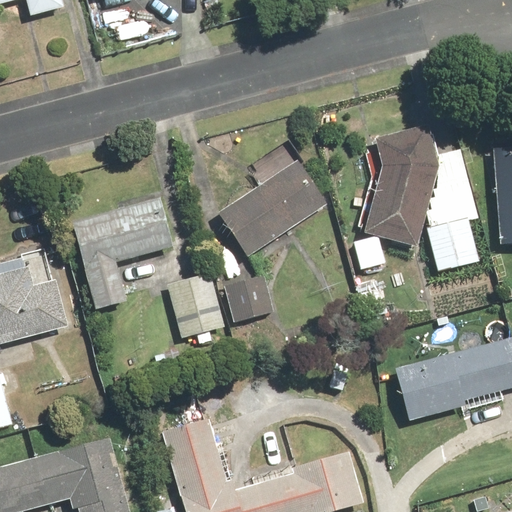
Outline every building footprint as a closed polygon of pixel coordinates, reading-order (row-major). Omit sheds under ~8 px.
[(70,10),(67,0),(0,0),(0,9),(31,1),(36,20),(70,10)] [(378,140),(384,165),(366,236),(423,250),(444,169),(434,127),(378,140)] [(264,189),(225,215),(254,258),(333,205),(301,157),(290,141),(250,168),(261,184),(264,189)] [(500,245),(511,245),(511,150),(499,150),(500,245)] [(133,305),(121,267),(179,247),(162,197),(104,217),(72,228),(101,315),(133,305)] [(485,262),(472,218),(430,231),(442,274),(485,262)] [(384,241),(359,244),(362,270),(387,267),(384,241)] [(30,282),(25,261),(0,266),(0,349),(74,331),(60,275),(30,282)] [(216,275),(171,288),(186,340),(231,328),(216,275)] [(269,278),(228,289),(237,325),(278,315),(269,278)] [(511,342),(409,370),(400,373),(414,426),(472,410),(471,403),(511,392),(511,342)] [(0,371),(0,427),(15,423),(0,371)] [(233,493),(214,422),(165,436),(186,511),(348,511),(371,506),(356,453),(327,462),(299,473),(299,475),(233,493)] [(0,511),(42,511),(80,501),(82,511),(136,511),(119,453),(115,437),(0,470),(0,511)]
